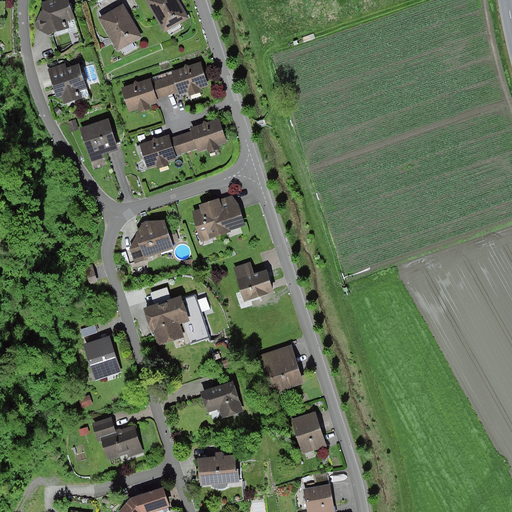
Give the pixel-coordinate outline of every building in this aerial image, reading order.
[(79,0),(64,0),(48,4),(50,10),(39,25),(54,35),(75,30),(73,21),(84,19),(79,0)] [(186,0),(152,0),(169,34),(197,21),(186,0)] [(129,7),(105,20),(123,52),(147,39),(129,7)] [(206,64),(127,90),(135,114),(164,105),(162,100),(184,93),(186,98),(214,88),(206,64)] [(94,65),(49,74),(55,101),(99,91),(94,65)] [(118,118),(83,127),(91,158),(126,150),(118,118)] [(225,123),(146,148),(154,172),(183,162),(181,158),(202,151),(204,155),(232,146),(225,123)] [(242,198),(196,211),(206,242),(251,228),(242,198)] [(144,238),(131,243),(139,263),(180,251),(172,224),(153,225),(147,228),(144,238)] [(237,276),(231,278),(240,302),(272,291),(264,270),(251,275),(246,260),(233,264),(237,276)] [(190,298),(152,309),(163,346),(189,338),(185,326),(198,322),(190,298)] [(115,339),(83,345),(89,379),(121,373),(115,339)] [(293,347),(267,355),(278,390),(305,382),(293,347)] [(238,385),(203,394),(208,413),(220,410),(222,419),(245,413),(238,385)] [(319,414),(294,420),(303,455),(328,449),(319,414)] [(117,422),(99,427),(112,464),(150,452),(141,427),(121,434),(117,422)] [(240,452),(200,456),(202,482),(243,478),(240,452)] [(316,489),(306,490),(309,511),(336,511),(331,472),(314,475),(316,489)] [(173,491),(139,501),(128,511),(166,511),(177,509),(173,491)]
